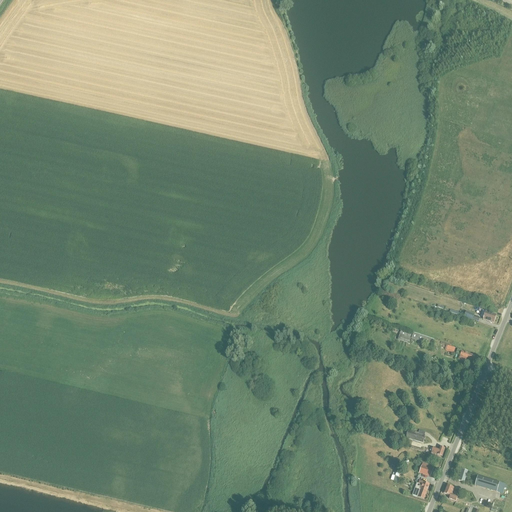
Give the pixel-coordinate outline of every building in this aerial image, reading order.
[(486,312),(483,311),(481,316),(484,317),(484,318),(483,318),(483,319),(483,320),(494,323),(496,315),(495,315),(495,313),(491,312),(491,313),(486,312)] [(466,312),(464,318),(472,320),(474,315),(466,312)] [(398,340),(409,344),(412,334),(401,330),(398,340)] [(413,333),(411,339),(432,346),(434,340),(413,333)] [(447,351),(455,354),(457,347),(449,345),(447,351)] [(461,351),(458,360),(466,362),(467,358),(476,361),(477,357),(461,351)] [(419,430),(418,433),(409,430),(406,438),(422,443),(425,435),(424,435),(425,432),(419,430)] [(430,451),(432,452),(431,454),(439,457),(439,455),(442,456),(445,449),(440,447),(438,450),(433,448),(433,449),(432,448),(430,451)] [(431,477),(433,470),(422,466),(419,473),(431,477)] [(459,481),(464,482),(467,471),(462,469),(459,481)] [(475,486),(496,492),(499,483),(478,476),(475,486)] [(417,484),(413,496),(417,497),(424,500),(427,491),(427,492),(429,484),(420,481),(419,484),(417,484)] [(450,498),(456,501),(458,497),(452,494),(454,488),(447,485),(444,493),(450,496),(450,498)]
